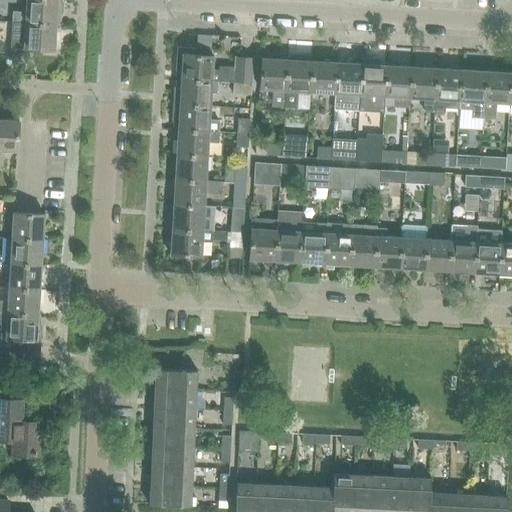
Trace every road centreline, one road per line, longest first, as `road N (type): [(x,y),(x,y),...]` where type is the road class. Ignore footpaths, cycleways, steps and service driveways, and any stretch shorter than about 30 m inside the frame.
road 1 (residential): [(101,289),(511,316)]
road 2 (residential): [(155,0),(504,20),(511,11)]
road 3 (residential): [(101,289),(111,92)]
road 4 (residential): [(90,511),(97,377)]
